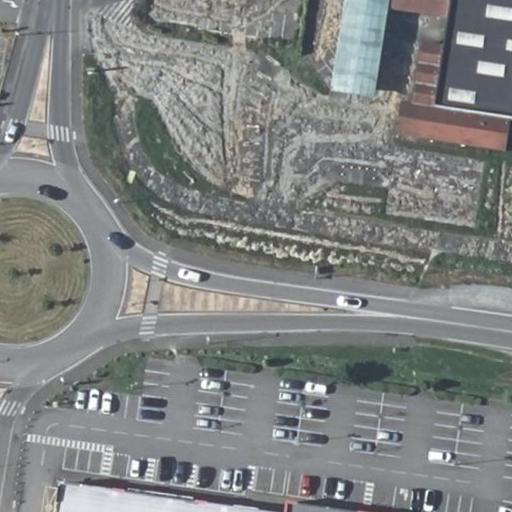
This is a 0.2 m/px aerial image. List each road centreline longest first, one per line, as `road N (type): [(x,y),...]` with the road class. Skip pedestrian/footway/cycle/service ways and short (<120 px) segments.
road 1 (secondary): [(89,336),(377,313)]
road 2 (secondary): [(377,313),(188,275),(114,238)]
road 3 (tertiary): [(66,177),(51,13)]
road 4 (tertiary): [(51,13),(16,124),(0,146)]
road 5 (secondary): [(377,313),(511,333)]
